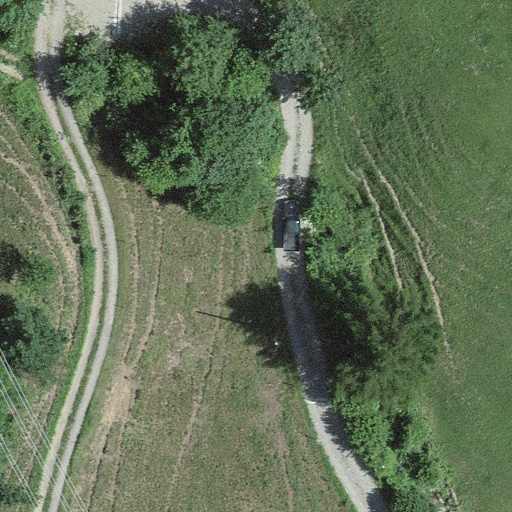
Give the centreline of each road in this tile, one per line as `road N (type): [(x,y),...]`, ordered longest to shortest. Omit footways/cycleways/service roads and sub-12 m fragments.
road 1 (track): [(130,0),(230,14),(264,35),(286,81),(304,308),(376,511)]
road 2 (track): [(46,511),(94,364),(110,278),(100,212),(56,107),(49,36),(55,0)]
